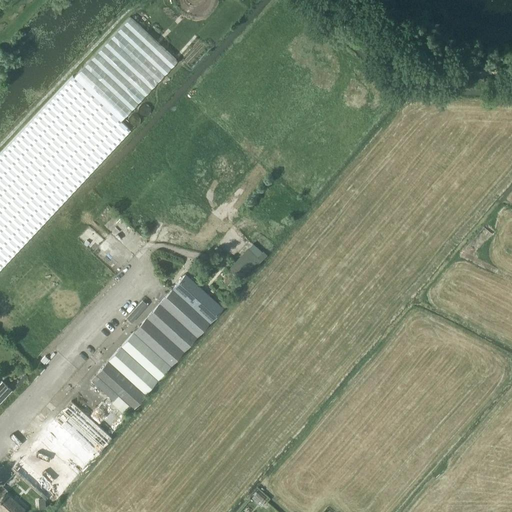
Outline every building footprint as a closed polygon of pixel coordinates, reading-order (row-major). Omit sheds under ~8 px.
[(72,75),(0,152),(0,267),(130,129),(120,120),(176,60),(129,16),(73,76),(72,75)] [(247,247),(227,269),(239,280),(255,263),(257,264),(267,255),(263,251),(257,257),(247,247)] [(185,273),(171,288),(209,322),(223,308),(185,273)] [(108,360),(95,374),(133,409),(170,368),(168,366),(209,322),(171,288),(108,360)] [(2,380),(0,382),(0,401),(12,390),(2,380)] [(12,466),(53,504),(112,438),(71,400),(12,466)] [(102,401),(90,415),(99,423),(112,409),(102,401)] [(259,503),(263,498),(257,492),(252,497),(259,503)] [(4,494),(0,498),(0,510),(2,511),(20,511),(23,510),(4,494)]
